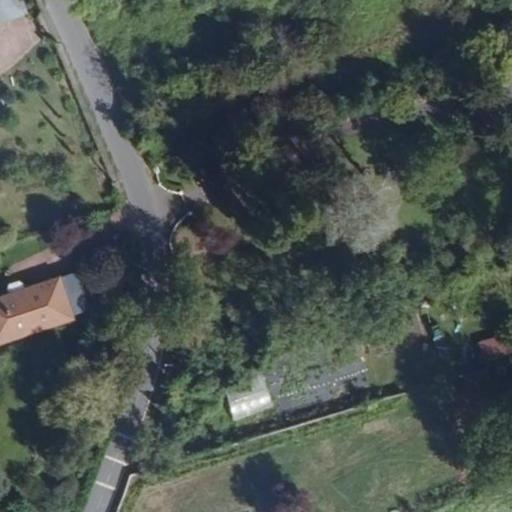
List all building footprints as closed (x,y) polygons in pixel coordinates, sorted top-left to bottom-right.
[(0,0),(0,26),(27,18),(21,0),(0,0)] [(496,2),(467,12),(476,36),(505,27),(496,2)] [(0,342),(72,317),(60,283),(30,295),(14,300),(0,304),(0,342)] [(14,300),(30,295),(28,288),(24,287),(13,291),(12,296),(14,300)] [(219,367),(203,372),(207,386),(224,381),(219,367)] [(237,422),(271,407),(256,374),(222,390),(237,422)]
